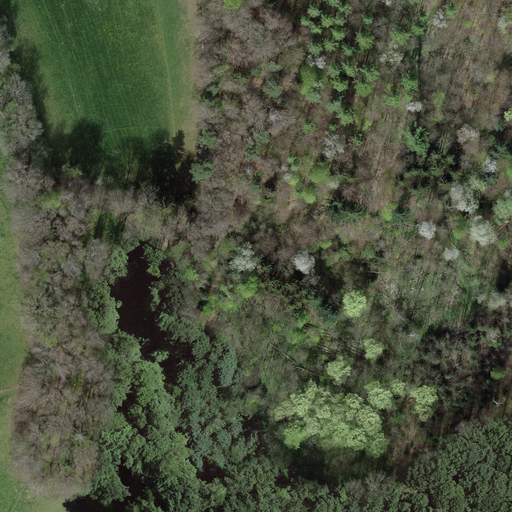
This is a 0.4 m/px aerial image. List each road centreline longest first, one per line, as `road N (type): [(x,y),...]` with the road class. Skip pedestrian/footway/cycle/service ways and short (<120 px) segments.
road 1 (track): [(437,0),(416,34),(408,89),(468,310),(511,312)]
road 2 (track): [(383,511),(348,499),(227,511)]
